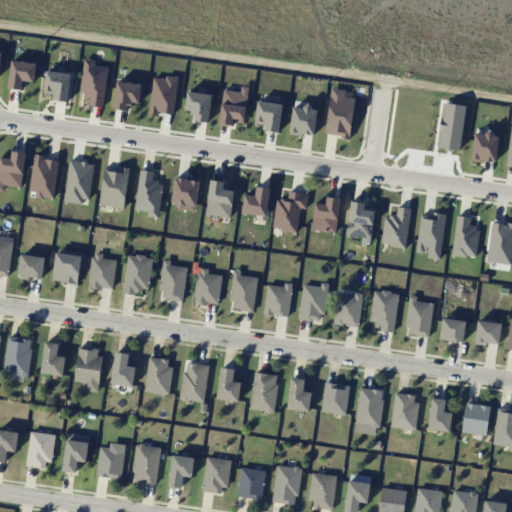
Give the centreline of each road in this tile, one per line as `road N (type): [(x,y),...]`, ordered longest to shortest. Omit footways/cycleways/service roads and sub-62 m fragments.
road 1 (residential): [(511,381),(0,307)]
road 2 (residential): [(511,195),(0,122)]
road 3 (residential): [(119,511),(0,494)]
